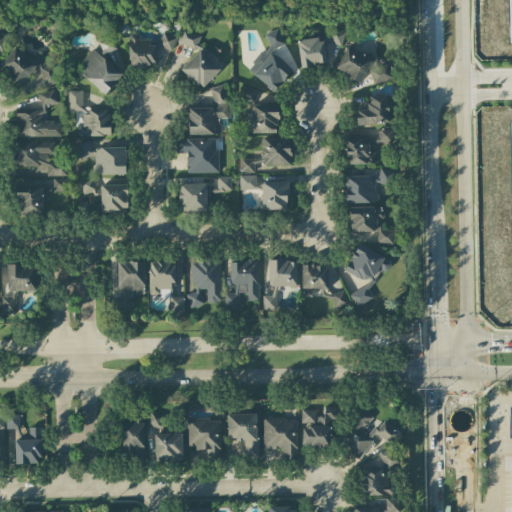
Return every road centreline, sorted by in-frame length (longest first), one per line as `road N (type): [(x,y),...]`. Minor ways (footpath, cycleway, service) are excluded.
road 1 (secondary): [(467,340),(458,0)]
road 2 (residential): [(321,489),(0,494)]
road 3 (residential): [(0,239),(313,236)]
road 4 (secondary): [(87,379),(371,374)]
road 5 (secondary): [(432,340),(156,347)]
road 6 (secondary): [(466,511),(467,340)]
road 7 (secondary): [(428,87),(431,256)]
road 8 (residential): [(58,348),(61,494)]
road 9 (residential): [(87,379),(87,238)]
road 10 (secondary): [(432,373),(433,511)]
road 11 (residential): [(153,238),(145,105)]
road 12 (residential): [(313,236),(316,105)]
